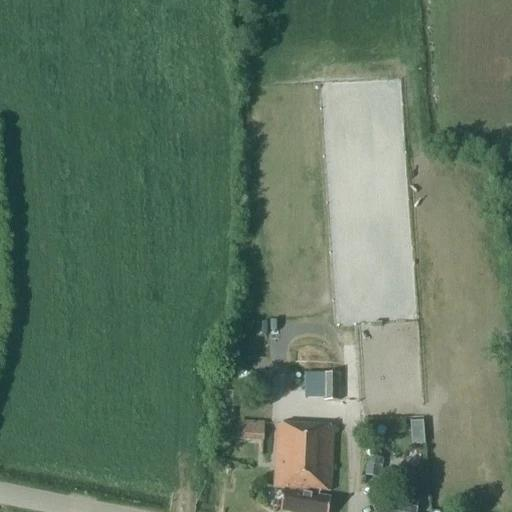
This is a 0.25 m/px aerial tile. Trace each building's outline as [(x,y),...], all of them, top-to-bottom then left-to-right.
[(324,403),(338,403),(338,375),(324,375),(324,403)] [(263,438),(263,421),(237,422),(238,439),(263,438)] [(283,490),(280,511),(281,511),(327,511),(330,499),(318,497),(318,492),(329,493),(331,427),(277,425),(273,489),(283,490)] [(378,479),(381,460),(368,458),(364,477),(378,479)] [(381,511),(414,511),(417,502),(395,498),(392,511),(386,511),(381,511)]
